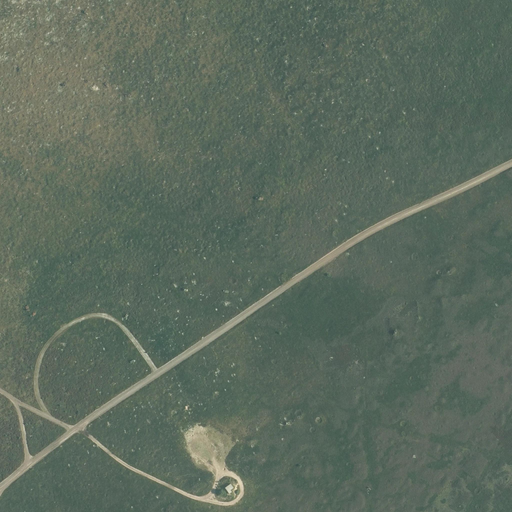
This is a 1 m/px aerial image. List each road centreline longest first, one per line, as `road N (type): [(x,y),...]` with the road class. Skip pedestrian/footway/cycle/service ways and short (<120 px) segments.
road 1 (track): [(0,488),(25,466),(12,400),(48,417),(34,389),(37,366),(61,329),(90,315),(115,320),(157,374),(74,430)]
road 2 (unknown): [(511,164),(351,243),(157,374)]
road 3 (track): [(25,466),(74,430),(120,464),(194,499),(234,501),(240,488),(232,477),(221,479),(208,500)]
